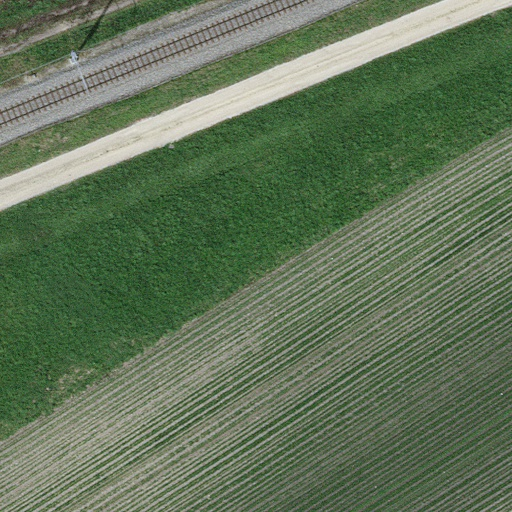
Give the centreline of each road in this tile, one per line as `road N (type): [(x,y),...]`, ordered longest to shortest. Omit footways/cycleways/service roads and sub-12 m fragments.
road 1 (track): [(0,203),(509,0)]
road 2 (track): [(0,56),(145,0)]
